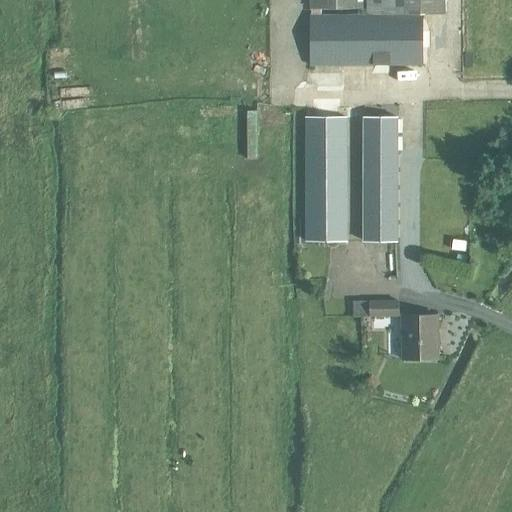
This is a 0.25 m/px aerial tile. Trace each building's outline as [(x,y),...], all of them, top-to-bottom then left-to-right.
[(422,13),(444,13),(444,0),(366,0),(367,15),(310,15),(311,64),(423,64),(422,13)] [(347,240),(348,116),(307,115),(306,239),(347,240)] [(397,241),(398,117),(364,116),(364,240),(397,241)] [(354,317),(398,316),(398,301),(354,302),(354,317)] [(404,359),(437,358),(437,315),(403,316),(404,359)]
